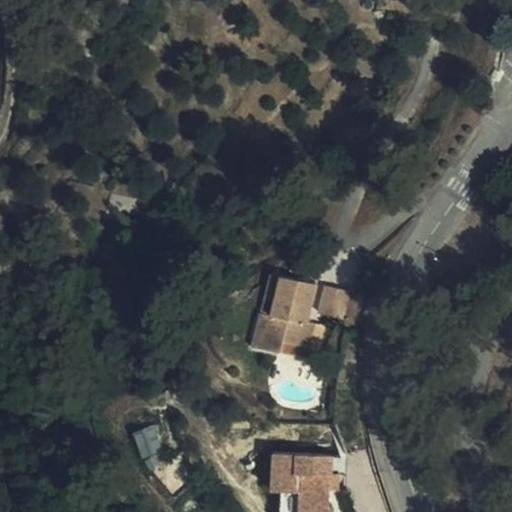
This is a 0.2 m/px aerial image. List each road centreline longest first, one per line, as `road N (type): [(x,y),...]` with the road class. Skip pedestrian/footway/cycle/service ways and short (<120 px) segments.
road 1 (residential): [(417,511),(390,403),(389,326),(423,243),(511,115)]
road 2 (residential): [(485,511),(472,389),(480,356),(511,319)]
